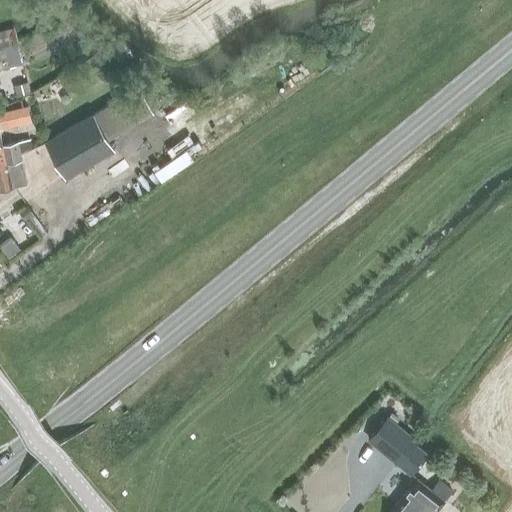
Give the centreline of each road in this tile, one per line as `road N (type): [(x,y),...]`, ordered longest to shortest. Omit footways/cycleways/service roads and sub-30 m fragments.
road 1 (primary): [(511,49),(0,470)]
road 2 (tertiary): [(97,511),(0,389)]
